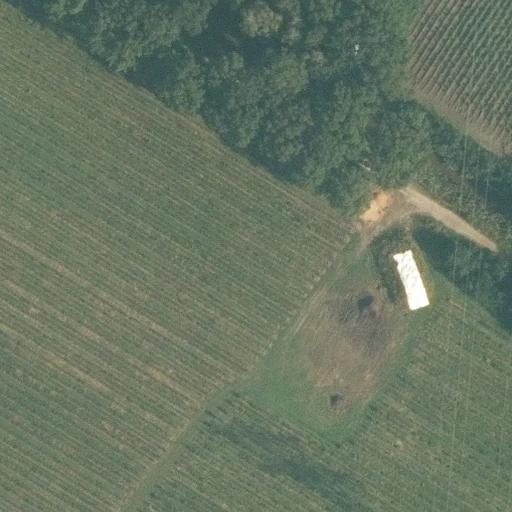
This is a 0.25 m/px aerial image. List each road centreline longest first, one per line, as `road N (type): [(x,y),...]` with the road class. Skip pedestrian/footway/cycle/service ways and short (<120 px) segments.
road 1 (track): [(511,270),(106,0)]
road 2 (track): [(132,511),(382,183)]
